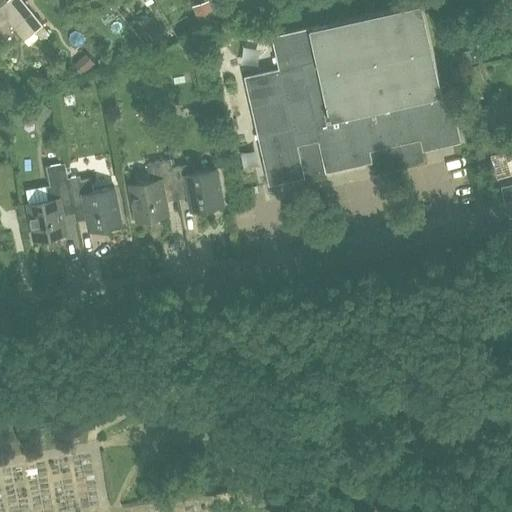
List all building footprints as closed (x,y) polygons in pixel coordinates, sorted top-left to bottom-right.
[(34,32),(42,24),(23,0),(8,0),(7,1),(34,32)] [(224,0),(207,0),(192,5),(199,25),(227,15),(227,14),(229,13),(224,0)] [(33,33),(34,32),(7,1),(0,6),(0,9),(28,45),(37,38),(33,33)] [(318,174),(318,173),(371,161),(374,173),(427,161),(424,149),(460,141),(449,89),(442,91),(422,1),(272,34),(279,67),(244,75),(269,184),(304,176),(305,178),(306,179),(307,180),(308,181),(309,181),(311,181),(312,181),(313,181),(315,180),(316,180),(317,179),(317,177),(318,177),(318,175),(318,174)] [(511,15),(453,26),(456,42),(487,36),(487,33),(511,28),(511,15)] [(459,51),(462,63),(472,61),(469,49),(459,51)] [(86,52),(74,63),(83,74),(95,63),(86,52)] [(479,64),(464,68),(469,84),(483,80),(479,64)] [(39,100),(28,116),(42,125),(53,109),(39,100)] [(489,152),(490,152),(511,145),(500,106),(478,112),(489,152)] [(477,160),(485,157),(482,149),(474,152),(477,160)] [(497,178),(509,175),(511,174),(511,150),(505,152),(505,150),(491,154),(497,178)] [(147,163),(150,179),(130,183),(137,219),(168,213),(166,200),(177,198),(171,167),(172,167),(172,166),(171,158),(147,163)] [(46,185),(49,199),(28,202),(34,239),(66,233),(63,215),(75,213),(68,177),(65,162),(47,165),(50,185),(46,185)] [(194,163),(172,166),(172,167),(171,167),(177,198),(189,196),(192,210),(223,204),(216,167),(196,171),(194,163)] [(91,173),(68,177),(75,213),(76,220),(87,218),(89,229),(121,223),(114,187),(94,190),(91,173)]
